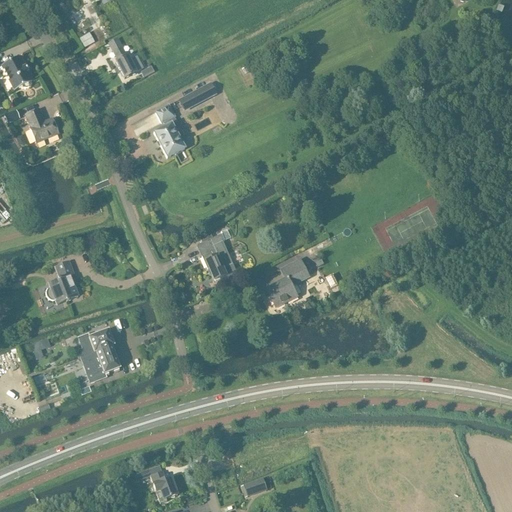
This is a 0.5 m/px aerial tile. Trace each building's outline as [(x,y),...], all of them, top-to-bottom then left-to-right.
[(78,40),(85,54),(96,48),(88,34),(78,40)] [(129,65),(125,58),(120,49),(111,54),(116,63),(114,64),(123,81),(135,75),(142,71),(136,61),(129,65)] [(32,82),(19,58),(0,68),(13,92),(20,88),(23,90),(25,90),(28,88),(29,86),(29,83),(32,82)] [(142,80),(151,75),(149,70),(140,75),(142,80)] [(210,85),(178,102),(183,111),(214,94),(210,85)] [(163,128),(152,134),(166,161),(185,150),(181,142),(182,140),(183,138),(182,135),(181,133),(179,132),(176,132),(175,133),(171,125),(176,123),(174,119),(175,119),(168,105),(153,113),(160,126),(162,125),(163,128)] [(57,135),(51,121),(43,125),(37,112),(25,117),(31,130),(29,130),(35,144),(57,135)] [(15,113),(3,118),(6,126),(19,121),(15,113)] [(221,234),(222,235),(212,240),(210,234),(199,239),(202,244),(197,247),(208,271),(209,271),(214,283),(220,280),(223,286),(239,279),(223,243),(231,239),(227,231),(221,234)] [(308,278),(300,263),(280,273),(285,282),(265,293),(274,310),(297,298),(291,287),(308,278)] [(46,292),(45,295),(46,298),(47,300),(50,302),(53,302),(55,308),(77,299),(69,278),(72,277),(67,265),(54,270),(58,282),(47,286),(48,290),(46,292)] [(326,281),(331,291),(338,287),(332,277),(326,281)] [(82,351),(77,353),(79,360),(113,347),(107,332),(88,339),(87,336),(77,340),(78,342),(82,351)] [(48,348),(46,341),(38,344),(41,351),(48,348)] [(113,347),(79,360),(82,367),(89,385),(95,383),(105,379),(104,376),(119,370),(110,348),(113,347)] [(175,498),(169,479),(163,481),(161,475),(151,478),(157,494),(160,493),(163,502),(175,498)] [(244,487),(247,497),(266,491),(263,480),(244,487)]
